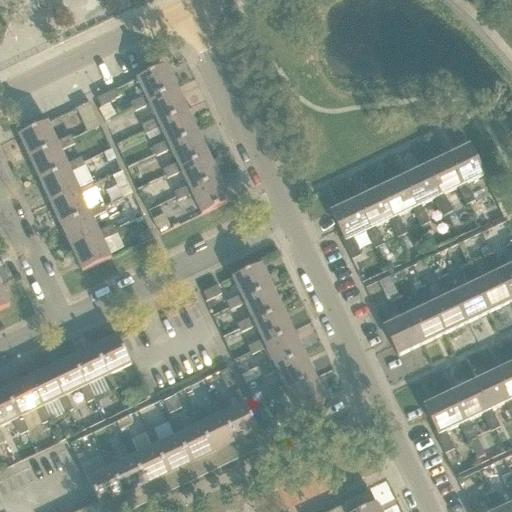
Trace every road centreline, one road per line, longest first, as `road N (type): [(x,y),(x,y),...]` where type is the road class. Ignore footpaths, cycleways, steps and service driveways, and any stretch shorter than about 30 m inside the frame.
road 1 (residential): [(290,222),(427,511)]
road 2 (residential): [(57,329),(290,222)]
road 3 (residential): [(188,6),(290,222)]
road 4 (residential): [(0,95),(188,6)]
road 5 (residential): [(57,329),(0,206)]
